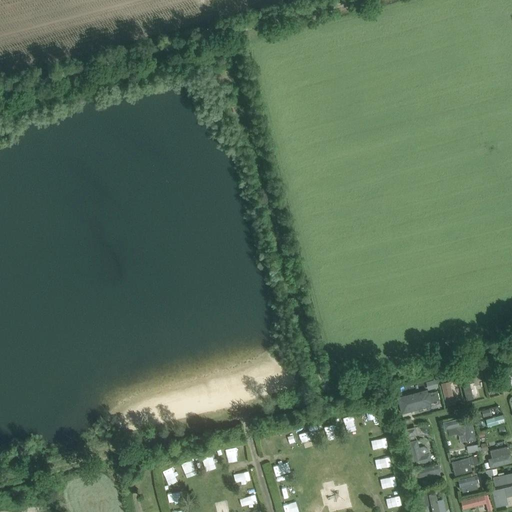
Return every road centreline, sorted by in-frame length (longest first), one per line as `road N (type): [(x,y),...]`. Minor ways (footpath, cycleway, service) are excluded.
road 1 (track): [(230,31),(0,90)]
road 2 (unknown): [(499,405),(437,426),(433,438),(454,511)]
road 3 (track): [(351,0),(230,31)]
